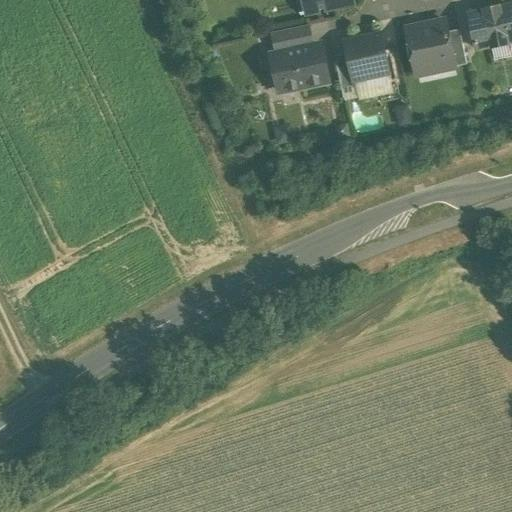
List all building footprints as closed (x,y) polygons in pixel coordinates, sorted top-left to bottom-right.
[(307,0),(309,10),(307,10),(307,13),(353,3),(352,0),(307,0)] [(500,7),(500,6),(484,9),(484,11),(469,14),(476,49),(492,46),(492,47),(508,44),(508,42),(511,41),(511,4),(504,6),(500,7)] [(444,20),(408,28),(407,29),(407,30),(416,75),(456,67),(455,66),(448,32),(446,22),(445,21),(444,20)] [(308,25),(273,32),(278,53),(313,46),(308,25)] [(460,29),(448,32),(455,66),(467,64),(460,29)] [(381,34),(346,41),(348,52),(354,81),(355,80),(389,73),(381,34)] [(278,53),(273,54),(282,92),(328,82),(320,44),(313,46),(278,53)] [(348,52),(335,55),(342,90),(357,86),(355,80),(354,81),(348,52)]
